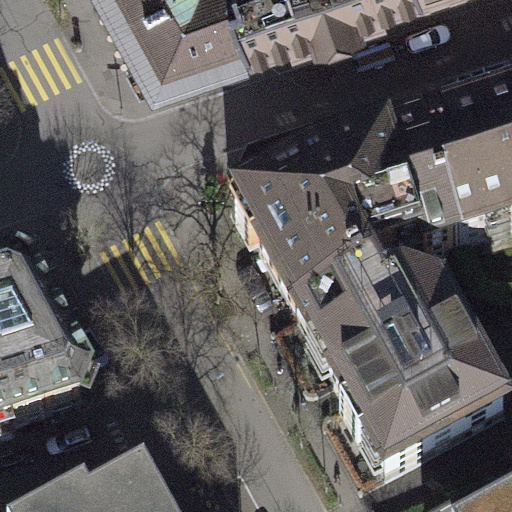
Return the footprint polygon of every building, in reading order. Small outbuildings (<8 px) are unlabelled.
[(118,0),(156,66),(248,34),(237,0),(118,0)] [(237,0),(248,34),(312,13),(315,21),(360,7),(357,0),(237,0)] [(463,121),(417,136),(455,252),(511,232),(511,103),(508,91),(458,107),(463,121)] [(256,252),(294,321),(368,280),(364,271),(417,255),(421,264),(455,252),(417,136),(321,167),(317,158),(247,181),(235,212),(239,220),(231,224),(249,256),(256,252)] [(0,429),(83,402),(91,378),(36,281),(39,271),(15,262),(13,269),(0,273),(0,429)] [(294,321),(384,482),(503,417),(439,301),(414,315),(403,294),(381,301),(368,280),(294,321)] [(163,511),(147,480),(89,510),(85,502),(66,511),(163,511)]
